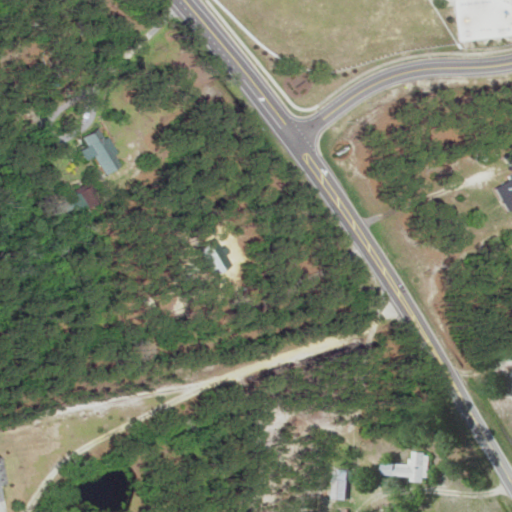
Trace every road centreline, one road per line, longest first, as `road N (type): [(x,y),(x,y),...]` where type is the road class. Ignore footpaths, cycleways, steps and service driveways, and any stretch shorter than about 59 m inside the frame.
road 1 (secondary): [(511,482),(292,143)]
road 2 (secondary): [(292,143),(344,101),(393,76),(511,64)]
road 3 (secondary): [(292,143),(181,0)]
